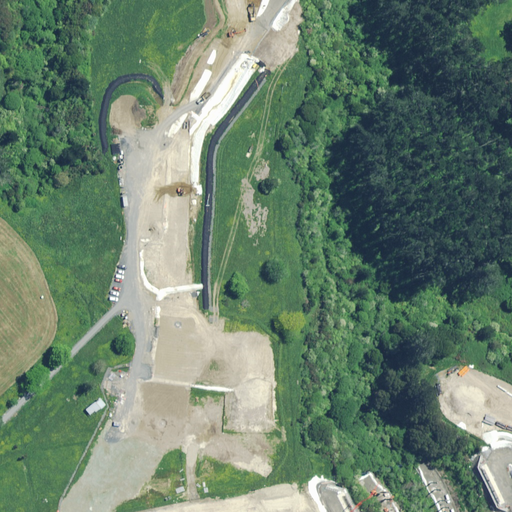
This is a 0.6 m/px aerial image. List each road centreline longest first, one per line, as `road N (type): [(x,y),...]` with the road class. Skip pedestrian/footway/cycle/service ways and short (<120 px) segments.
road 1 (primary): [(192,0),(151,95),(142,166),(158,491)]
road 2 (secondary): [(355,511),(511,480)]
